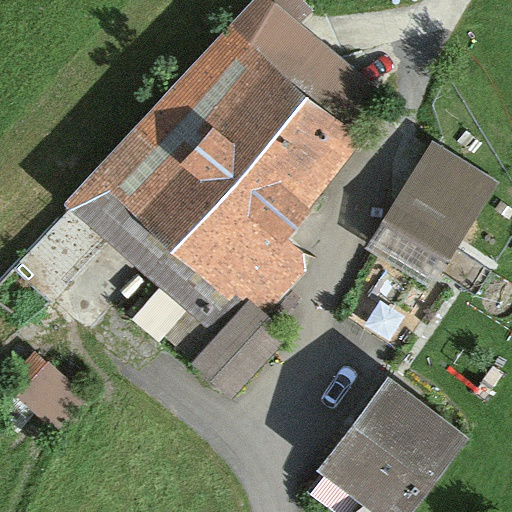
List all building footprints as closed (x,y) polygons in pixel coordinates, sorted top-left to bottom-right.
[(285,3),(93,198),(184,287),(376,92),(285,3)] [(491,197),(430,157),(375,242),(436,282),(491,197)] [(199,365),(220,388),(278,333),(256,310),(199,365)] [(54,417),(81,397),(51,356),(24,376),(54,417)] [(400,511),(453,451),(378,386),(318,456),(382,511),(400,511)]
